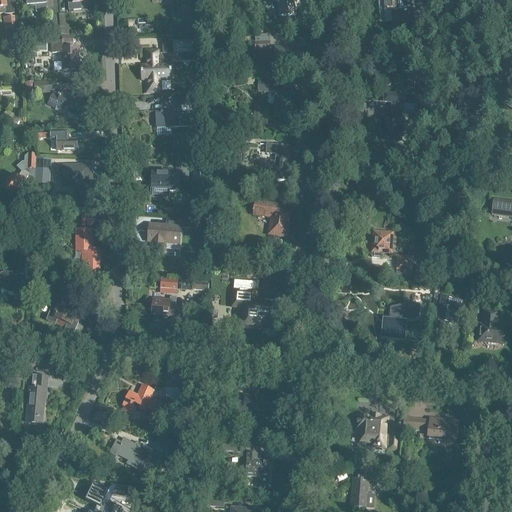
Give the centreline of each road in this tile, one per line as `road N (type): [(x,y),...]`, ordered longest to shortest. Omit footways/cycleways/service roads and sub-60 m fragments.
road 1 (unclassified): [(319,370),(335,182),(335,0)]
road 2 (residential): [(116,300),(108,0)]
road 3 (residential): [(319,370),(118,352)]
road 4 (unclassified): [(511,385),(319,370)]
road 5 (unclassified): [(39,511),(111,352)]
road 6 (residential): [(116,300),(91,300),(0,213)]
road 7 (unclassified): [(309,511),(319,370)]
